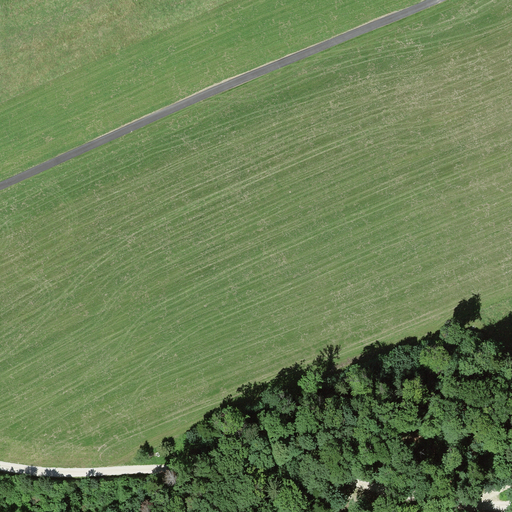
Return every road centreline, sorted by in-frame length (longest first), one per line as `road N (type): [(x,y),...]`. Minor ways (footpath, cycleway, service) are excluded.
road 1 (track): [(489,401),(497,348),(471,319),(192,425),(112,470)]
road 2 (track): [(470,504),(281,463),(83,473),(0,466)]
road 3 (unclassified): [(435,0),(0,187)]
road 4 (track): [(300,465),(388,445),(511,395)]
